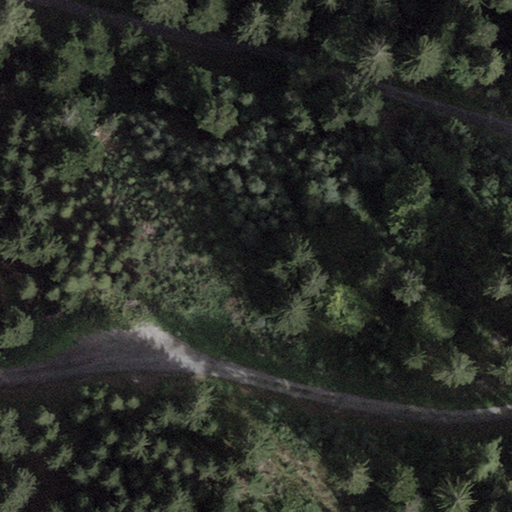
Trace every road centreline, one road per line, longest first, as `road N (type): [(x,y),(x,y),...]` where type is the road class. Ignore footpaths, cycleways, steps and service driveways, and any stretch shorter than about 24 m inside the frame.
road 1 (track): [(511,412),(463,420),(401,413),(144,356),(91,358),(0,378)]
road 2 (track): [(32,0),(231,47),(511,134)]
